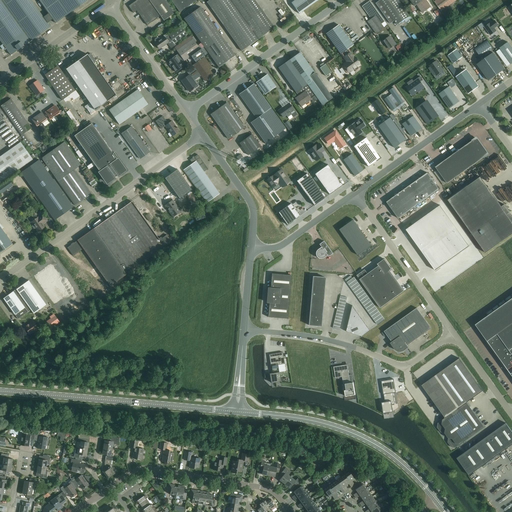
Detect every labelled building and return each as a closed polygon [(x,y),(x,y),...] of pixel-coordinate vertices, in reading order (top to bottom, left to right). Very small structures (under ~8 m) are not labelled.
[(47,23),(43,17),(30,0),(0,0),(0,39),(11,55),(50,27),(47,23)] [(43,17),(47,23),(53,19),(56,23),(87,0),(39,0),(48,13),(43,17)] [(164,21),(166,19),(175,12),(165,0),(136,0),(128,6),(133,13),(137,11),(147,25),(160,16),(164,21)] [(170,0),(179,12),(196,0),(170,0)] [(258,39),(230,0),(209,0),(206,2),(241,51),(258,39)] [(230,0),(258,39),(274,28),(254,0),(230,0)] [(299,13),(317,0),(294,0),(291,3),(299,13)] [(397,0),(380,0),(376,3),(390,24),(394,21),(397,25),(409,16),(397,0)] [(425,0),(423,0),(417,5),(423,13),(431,7),(425,0)] [(441,11),(456,0),(455,0),(436,0),(434,2),(441,11)] [(363,6),(372,19),(368,22),(376,34),(384,28),(382,24),(385,21),(370,1),(363,6)] [(199,45),(201,48),(204,46),(219,67),(235,56),(200,7),(184,18),(201,43),(199,45)] [(484,27),(490,35),(496,31),(495,28),(498,26),(495,20),(491,23),(484,27)] [(338,25),(326,34),(340,54),(341,53),(347,49),(353,45),(338,25)] [(181,26),(169,35),(165,38),(164,37),(160,40),(158,38),(157,37),(155,39),(154,41),(156,43),(155,43),(159,49),(168,43),(168,42),(172,39),(175,43),(187,35),(181,26)] [(175,56),(168,61),(176,72),(183,67),(179,61),(183,59),(184,61),(191,56),(195,62),(206,54),(201,48),(199,45),(198,46),(191,36),(174,47),(179,54),(175,56)] [(389,49),(396,44),(390,36),(383,41),(389,49)] [(500,48),(511,64),(511,63),(511,47),(508,42),(500,48)] [(398,49),(402,54),(407,50),(403,46),(398,49)] [(341,53),(344,57),(347,62),(343,64),(344,65),(342,66),(342,67),(346,73),(347,73),(349,72),(353,69),(355,71),(356,71),(358,69),(359,68),(357,66),(359,65),(354,57),(353,57),(350,53),(347,49),(341,53)] [(456,50),(450,54),(455,62),(462,57),(456,50)] [(317,99),(322,105),(333,98),(300,52),(290,59),(315,95),(317,99)] [(477,64),(489,81),(505,69),(493,53),(477,64)] [(87,54),(78,60),(107,101),(116,95),(87,54)] [(182,80),(184,84),(185,85),(190,92),(193,90),(194,89),(193,89),(197,86),(193,81),(201,75),(205,81),(213,75),(202,59),(193,65),(198,72),(190,77),(189,75),(182,80)] [(278,68),(298,96),(305,91),(310,98),(315,95),(290,59),(278,68)] [(78,60),(66,69),(95,110),(107,101),(78,60)] [(111,62),(103,69),(106,72),(113,64),(111,62)] [(437,62),(430,67),(437,77),(444,72),(437,62)] [(58,66),(44,75),(62,100),(75,91),(58,66)] [(456,77),(468,93),(478,86),(466,70),(456,77)] [(267,74),(256,82),(264,95),(276,86),(267,74)] [(415,84),(410,87),(415,95),(419,92),(420,93),(425,89),(421,83),(424,81),(421,78),(414,83),(415,84)] [(36,96),(44,90),(37,80),(34,82),(33,82),(32,84),(29,86),(36,96)] [(345,83),(342,85),(346,90),(352,86),(350,82),(346,85),(345,83)] [(265,143),(281,131),(285,128),(253,84),(239,94),(256,118),(250,122),(265,143)] [(393,110),(404,102),(393,87),(389,90),(398,102),(394,104),(388,96),(384,99),(393,110)] [(449,87),(439,94),(449,109),(459,101),(449,87)] [(109,110),(119,125),(148,104),(137,90),(109,110)] [(315,95),(310,98),(305,91),(298,96),(295,98),(301,106),(311,99),(313,102),(317,99),(315,95)] [(23,134),(31,128),(11,99),(1,106),(21,135),(23,134)] [(386,112),(378,99),(373,103),(381,115),(386,112)] [(228,139),(244,127),(227,103),(210,114),(228,139)] [(291,115),(293,117),(297,114),(289,103),(278,110),(283,117),(286,115),(288,117),(291,115)] [(50,120),(60,113),(55,105),(45,112),(50,120)] [(42,112),(32,119),(40,130),(44,127),(42,123),(47,120),(42,112)] [(172,121),(171,122),(168,124),(162,116),(155,121),(161,129),(165,126),(172,136),(179,131),(177,128),(177,127),(176,127),(172,121)] [(402,124),(411,136),(422,128),(413,116),(402,124)] [(395,148),(406,139),(390,117),(379,126),(395,148)] [(355,122),(347,127),(355,138),(359,135),(362,133),(360,129),(365,126),(360,119),(355,123),(355,122)] [(74,136),(99,171),(98,172),(102,178),(104,177),(107,182),(111,179),(112,180),(116,178),(115,177),(117,175),(118,176),(121,174),(121,173),(125,170),(117,159),(118,158),(114,152),(113,153),(91,123),(74,136)] [(150,152),(131,126),(121,133),(140,159),(150,152)] [(329,144),(334,140),(340,148),(345,145),(335,131),(324,139),(329,144)] [(260,146),(252,134),(239,143),(248,155),(260,146)] [(366,137),(353,146),(368,167),(380,158),(366,137)] [(434,168),(447,183),(488,154),(476,138),(434,168)] [(32,159),(20,142),(0,156),(0,180),(1,182),(32,159)] [(64,142),(41,158),(47,165),(49,169),(75,205),(91,194),(74,169),(80,165),(64,142)] [(315,145),(308,150),(316,161),(323,156),(321,152),(324,150),(319,143),(316,146),(315,145)] [(183,170),(186,173),(207,202),(219,194),(204,172),(208,169),(198,154),(190,160),(192,164),(183,170)] [(355,176),(363,170),(351,154),(343,160),(355,176)] [(47,172),(49,169),(47,165),(44,168),(39,160),(21,172),(54,220),(72,207),(47,172)] [(342,185),(328,164),(314,174),(329,195),(342,185)] [(179,199),(192,190),(177,169),(164,178),(179,199)] [(273,176),(272,176),(267,180),(272,187),(278,183),(277,182),(278,182),(280,183),(287,178),(281,170),(274,175),(274,176),(273,176)] [(324,198),(307,173),(296,181),(314,205),(324,198)] [(386,202),(388,204),(398,218),(439,189),(427,173),(386,202)] [(8,180),(0,185),(0,193),(1,194),(12,186),(8,180)] [(502,206),(493,194),(492,195),(490,192),(479,200),(468,185),(448,200),(485,253),(511,233),(511,220),(507,214),(510,212),(504,204),(502,206)] [(182,213),(172,199),(171,199),(172,201),(165,206),(164,204),(174,219),(175,219),(173,217),(180,212),(182,214),(182,213)] [(93,229),(125,275),(164,247),(158,240),(131,202),(93,229)] [(278,212),(287,225),(299,216),(290,204),(278,212)] [(469,246),(440,205),(406,229),(435,270),(469,246)] [(43,223),(47,220),(43,215),(38,218),(38,217),(32,222),(34,225),(33,225),(32,227),(34,228),(35,228),(36,228),(38,231),(45,227),(42,223),(43,223)] [(358,255),(372,245),(353,220),(339,229),(358,255)] [(0,253),(12,244),(0,226),(0,253)] [(125,275),(93,229),(77,240),(83,249),(110,286),(125,275)] [(161,238),(158,240),(164,247),(167,245),(172,242),(167,235),(162,238),(161,238)] [(83,249),(77,240),(67,247),(73,256),(83,249)] [(332,253),(324,241),(320,243),(319,244),(321,247),(318,249),(317,250),(316,251),(316,252),(315,253),(315,254),(316,255),(316,256),(317,257),(318,258),(319,258),(320,259),(321,259),(322,258),(323,258),(324,258),(327,255),(328,257),(332,253)] [(366,274),(364,270),(357,275),(380,308),(404,291),(390,270),(391,269),(384,259),(377,264),(379,266),(366,274)] [(268,317),(288,319),(291,275),(272,274),(270,288),(268,288),(267,302),(269,303),(268,317)] [(325,277),(313,276),(309,325),(321,326),(325,277)] [(28,312),(31,310),(34,313),(46,305),(28,280),(16,289),(13,291),(25,308),(28,312)] [(13,291),(3,298),(18,319),(28,312),(25,308),(13,291)] [(511,298),(475,324),(505,366),(511,360),(511,372),(510,374),(511,376),(511,298)] [(349,320),(350,320),(358,314),(352,306),(349,320)] [(394,349),(395,350),(396,350),(397,351),(398,351),(399,352),(401,352),(402,351),(403,351),(404,350),(408,347),(407,346),(431,328),(417,308),(384,331),(392,342),(390,343),(394,349)] [(361,318),(358,314),(350,320),(353,324),(361,318)] [(47,321),(51,327),(59,322),(55,316),(47,321)] [(364,322),(361,318),(353,324),(354,324),(356,328),(364,322)] [(27,330),(30,334),(38,328),(33,321),(28,324),(26,326),(25,327),(26,329),(26,330),(27,330)] [(364,322),(356,328),(359,332),(367,326),(364,322)] [(356,334),(359,332),(356,328),(354,324),(351,333),(356,334)] [(370,330),(367,326),(359,332),(356,334),(362,336),(370,330)] [(271,356),(269,356),(272,373),(269,374),(271,383),(281,381),(279,372),(278,365),(284,364),(283,352),(271,354),(271,356)] [(346,390),(344,390),(345,396),(355,395),(353,382),(350,383),(347,364),(333,367),(335,378),(342,377),(343,384),(345,384),(346,390)] [(396,392),(394,379),(381,381),(383,394),(384,394),(385,402),(382,402),(383,413),(393,412),(392,404),(395,404),(393,393),(396,392)] [(448,438),(447,442),(451,447),(455,448),(485,427),(467,402),(438,423),(437,427),(440,432),(445,433),(448,438)] [(511,431),(506,423),(457,458),(469,475),(511,444),(511,431)] [(30,439),(34,439),(35,431),(28,430),(27,435),(22,435),(21,444),(28,446),(30,439)] [(35,431),(34,439),(38,440),(36,448),(45,449),(46,445),(47,445),(48,438),(40,436),(41,431),(35,431)] [(76,447),(79,448),(88,449),(89,443),(85,443),(85,438),(78,437),(78,441),(77,441),(76,447)] [(103,447),(112,448),(113,444),(118,444),(119,438),(112,437),(111,441),(104,440),(103,447)] [(134,448),(132,458),(142,460),(144,449),(137,448),(138,440),(131,439),(130,447),(134,448)] [(164,450),(162,461),(168,462),(168,460),(172,461),(173,453),(169,452),(170,450),(166,450),(167,443),(160,442),(159,449),(164,450)] [(111,453),(112,448),(103,447),(102,453),(107,454),(106,456),(105,456),(105,459),(111,460),(112,460),(112,457),(113,454),(111,453)] [(87,455),(88,449),(79,448),(78,454),(76,453),(75,458),(82,459),(83,455),(87,455)] [(190,461),(189,467),(194,468),(194,467),(199,468),(200,459),(191,457),(192,452),(185,451),(183,460),(190,461)] [(3,464),(12,465),(13,459),(8,458),(9,455),(1,453),(1,457),(4,458),(3,464)] [(233,473),(239,474),(239,472),(242,472),(244,460),(248,461),(249,454),(242,453),(241,460),(237,459),(237,461),(233,460),(232,464),(229,464),(232,464),(231,472),(228,472),(233,473)] [(37,466),(46,467),(47,463),(49,464),(50,457),(42,456),(42,460),(38,459),(37,466)] [(215,460),(213,469),(221,471),(222,464),(226,465),(227,458),(220,457),(220,460),(215,460)] [(79,460),(71,459),(71,464),(73,464),(72,471),(77,472),(77,473),(80,473),(80,472),(84,473),(85,465),(78,464),(79,460)] [(111,460),(105,459),(104,463),(106,463),(105,466),(104,466),(104,468),(105,469),(102,471),(108,479),(116,473),(110,466),(110,464),(111,460)] [(262,474),(268,475),(270,466),(264,465),(265,461),(261,460),(260,469),(260,467),(263,468),(262,474)] [(270,466),(268,475),(275,476),(276,470),(279,471),(278,472),(279,473),(280,464),(277,463),(276,468),(270,466)] [(12,465),(3,464),(1,470),(0,469),(0,473),(5,475),(6,471),(11,472),(12,465)] [(46,467),(37,466),(36,472),(39,473),(39,476),(47,478),(48,471),(45,471),(46,467)] [(285,484),(290,477),(287,475),(290,471),(285,467),(281,473),(283,475),(279,480),(285,484)] [(344,474),(353,486),(354,485),(353,483),(352,483),(351,482),(356,478),(353,473),(351,475),(349,471),(344,474)] [(353,486),(344,474),(340,477),(346,485),(349,483),(350,485),(349,485),(351,487),(353,486)] [(71,479),(72,480),(77,488),(80,486),(82,489),(89,485),(82,475),(77,479),(75,476),(71,479)] [(290,477),(285,484),(289,488),(293,483),(296,485),(300,479),(298,477),(295,481),(290,477)] [(346,485),(340,477),(336,480),(344,492),(346,491),(345,489),(344,489),(343,488),(343,487),(346,485)] [(23,487),(33,489),(34,482),(36,483),(37,480),(30,478),(29,481),(24,481),(23,487)] [(77,488),(72,480),(68,482),(70,485),(65,487),(64,485),(60,488),(63,491),(64,494),(67,492),(71,497),(77,493),(75,490),(77,488)] [(344,492),(336,480),(332,483),(337,491),(341,489),(342,491),(341,491),(343,493),(344,492)] [(337,491),(332,483),(328,486),(336,498),(338,497),(336,495),(334,493),(335,493),(337,491)] [(177,487),(174,487),(175,485),(168,484),(167,490),(170,491),(170,494),(174,495),(173,498),(176,498),(176,495),(177,487)] [(354,496),(357,495),(358,494),(366,488),(363,484),(355,489),(358,493),(356,494),(355,493),(353,495),(354,496)] [(176,495),(176,498),(185,500),(186,493),(183,492),(184,486),(178,485),(177,487),(176,495)] [(295,494),(292,497),(293,498),(305,490),(302,486),(294,491),(295,494)] [(334,499),(336,498),(328,486),(323,489),(326,493),(324,495),(327,498),(329,497),(333,495),(334,497),(333,497),(334,499)] [(33,489),(23,487),(22,493),(27,494),(26,497),(34,499),(34,495),(31,495),(33,489)] [(359,495),(361,498),(369,492),(366,488),(358,494),(357,495),(354,496),(356,498),(358,497),(357,496),(359,495)] [(200,493),(197,492),(197,490),(191,489),(190,496),(192,496),(191,503),(198,504),(199,501),(198,501),(200,493)] [(308,494),(305,490),(293,498),(294,500),(298,497),(300,500),(308,494)] [(53,499),(60,509),(63,507),(61,504),(66,501),(63,498),(66,496),(64,494),(63,491),(53,499)] [(204,505),(205,502),(206,494),(202,493),(203,491),(200,491),(200,493),(198,501),(199,501),(198,504),(204,505)] [(205,502),(209,503),(208,505),(214,506),(215,500),(212,499),(213,495),(209,494),(209,492),(206,492),(206,494),(205,502)] [(372,496),(369,492),(361,498),(363,501),(362,502),(361,501),(359,503),(360,505),(363,503),(364,502),(372,496)] [(228,503),(230,503),(231,503),(239,504),(239,501),(241,502),(242,495),(235,494),(235,497),(232,497),(231,501),(228,500),(228,503)] [(299,507),(311,498),(308,494),(300,500),(301,502),(298,505),(299,507)] [(139,503),(141,506),(148,501),(146,498),(147,497),(145,495),(136,501),(137,504),(139,503)] [(365,504),(367,506),(375,501),(372,496),(364,502),(363,503),(360,505),(362,506),(364,505),(363,504),(365,503),(365,504)] [(261,500),(267,509),(270,507),(272,510),(276,507),(270,498),(266,501),(264,498),(261,500)] [(306,508),(314,502),(311,498),(299,507),(300,508),(304,506),(306,508)] [(45,508),(51,511),(56,508),(58,511),(60,509),(53,499),(48,502),(50,505),(45,508)] [(378,499),(375,501),(367,506),(368,508),(367,509),(367,510),(365,511),(367,511),(378,505),(381,503),(378,499)] [(150,500),(148,501),(141,506),(143,509),(142,510),(143,511),(144,511),(153,506),(151,503),(152,503),(150,500)] [(265,511),(267,509),(261,500),(258,502),(260,505),(256,508),(259,511),(258,511),(265,511)] [(20,505),(19,511),(26,511),(28,507),(29,507),(30,503),(23,502),(22,506),(20,505)] [(309,511),(317,507),(314,502),(306,508),(307,511),(305,511),(309,511)]
